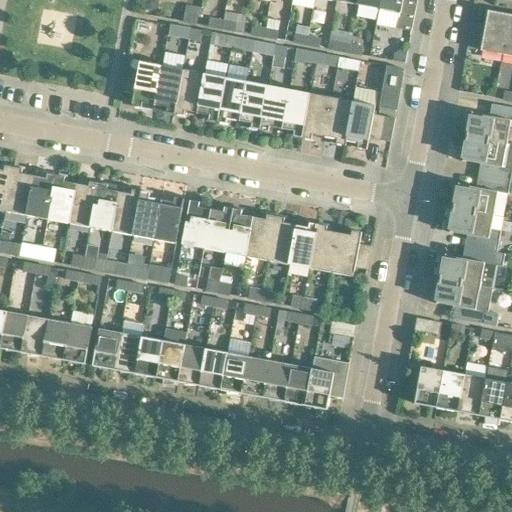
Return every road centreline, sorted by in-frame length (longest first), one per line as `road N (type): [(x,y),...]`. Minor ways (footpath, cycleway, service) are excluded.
road 1 (residential): [(408,201),(0,124)]
road 2 (tertiary): [(362,445),(314,444),(0,386)]
road 3 (residential): [(362,445),(408,201)]
road 4 (residential): [(408,201),(446,0)]
road 5 (tertiary): [(511,460),(398,442),(362,445)]
